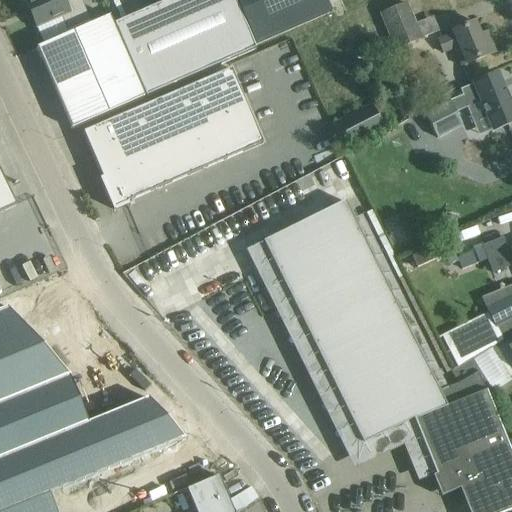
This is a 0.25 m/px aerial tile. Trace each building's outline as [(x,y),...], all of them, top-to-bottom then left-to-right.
[(25,0),(24,1),(36,28),(60,17),(66,31),(89,20),(80,0),(25,0)] [(232,0),(170,0),(113,25),(145,97),(145,98),(255,51),(232,0)] [(324,0),(234,0),(254,46),(330,12),(324,0)] [(406,4),(380,14),(395,50),(420,39),(406,4)] [(109,16),(35,48),(42,63),(64,114),(70,130),(145,98),(113,25),(109,16)] [(452,34),(437,40),(442,53),(453,49),(460,66),(476,60),(494,52),(487,34),(480,36),(475,23),(456,30),(452,32),(452,34)] [(231,69),(82,133),(101,179),(99,180),(100,183),(101,182),(113,210),(124,205),(125,206),(128,205),(127,202),(263,144),(231,69)] [(462,96),(449,102),(455,113),(467,107),(466,103),(479,97),(487,116),(493,131),(501,127),(511,122),(511,102),(509,104),(496,74),(478,82),(460,90),(462,96)] [(370,105),(331,125),(343,150),(383,130),(394,124),(382,99),(378,101),(370,105)] [(443,106),(424,115),(429,125),(437,139),(461,126),(455,113),(449,102),(442,105),(443,106)] [(0,172),(0,213),(15,206),(0,172)] [(344,202),(262,243),(362,445),(413,420),(435,475),(436,475),(432,477),(440,497),(459,490),(465,505),(467,511),(509,511),(511,511),(511,457),(478,372),(459,383),(447,388),(438,392),(344,202)] [(503,237),(481,246),(486,260),(508,251),(503,237)] [(511,296),(486,309),(495,327),(511,318),(511,296)] [(1,310),(0,309),(0,511),(49,511),(43,497),(180,441),(142,400),(100,418),(1,310)] [(491,350),(475,360),(481,370),(479,371),(493,393),(511,381),(491,350)] [(218,477),(186,490),(194,511),(232,511),(219,478),(218,477)]
